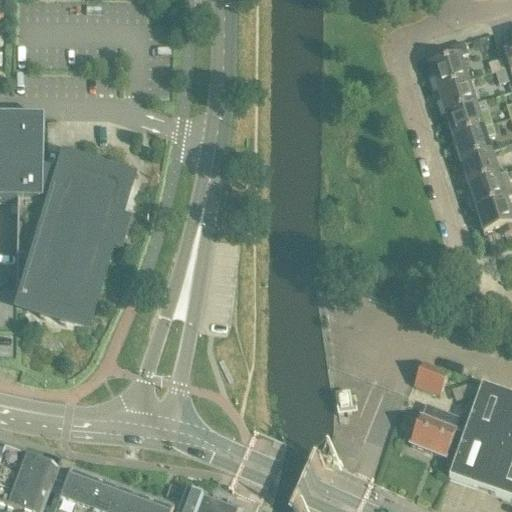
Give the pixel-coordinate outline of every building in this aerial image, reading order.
[(437,97),(466,87),(459,64),(468,61),(464,50),(437,58),(441,69),(429,73),(437,97)] [(495,78),(505,74),(501,62),(488,66),(491,77),(495,76),(495,78)] [(495,78),(499,88),(508,85),(505,74),(495,78)] [(474,111),(473,108),(466,87),(437,97),(445,121),(474,111)] [(453,144),(492,131),(492,128),(485,105),(473,108),(474,111),(445,121),(453,144)] [(0,205),(17,206),(17,211),(16,290),(21,292),(28,294),(21,314),(85,333),(116,232),(122,211),(128,191),(128,189),(129,187),(70,169),(66,168),(62,179),(56,177),(43,173),(44,122),(28,122),(0,121),(0,205)] [(489,158),(484,142),(495,138),(492,131),(453,144),(460,168),(489,158)] [(468,191),(497,182),(489,158),(460,168),(468,191)] [(471,200),(467,201),(471,215),(475,214),(476,215),(505,205),(504,202),(511,199),(511,195),(506,176),(496,179),(497,182),(468,191),(471,200)] [(511,226),(505,205),(476,215),(483,238),(500,233),(501,238),(511,233),(511,226)] [(439,399),(447,375),(422,365),(414,385),(413,391),(439,399)] [(511,400),(483,390),(450,482),(489,496),(511,504),(511,400)] [(337,418),(352,416),(349,396),(334,398),(337,418)] [(446,462),(457,435),(456,435),(460,424),(427,411),(422,422),(421,421),(411,449),(446,462)] [(0,468),(0,511),(45,511),(59,475),(5,455),(0,468)] [(54,507),(51,511),(197,511),(202,500),(186,494),(179,511),(167,511),(162,510),(156,508),(71,477),(59,509),(54,507)] [(235,511),(202,500),(197,511),(235,511)]
